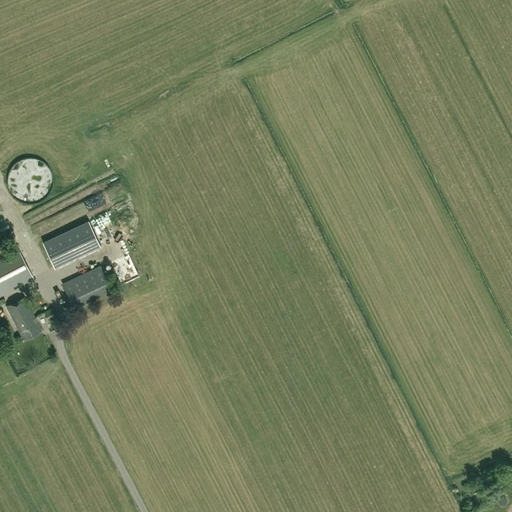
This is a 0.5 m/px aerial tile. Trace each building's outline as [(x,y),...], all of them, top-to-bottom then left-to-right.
[(19,201),(25,203),(32,204),(38,202),(44,199),(49,194),(52,188),(53,182),(53,175),(50,169),(46,164),(40,160),(34,158),(27,158),(21,160),(15,164),(11,169),(8,174),(7,180),(8,187),(10,192),(14,197),(19,201)] [(112,201),(120,198),(115,185),(106,188),(112,201)] [(0,259),(0,295),(33,279),(18,250),(0,259)] [(72,308),(112,293),(102,267),(62,283),(72,308)] [(6,307),(24,340),(42,331),(24,298),(6,307)] [(51,310),(44,313),(47,319),(54,315),(51,310)]
